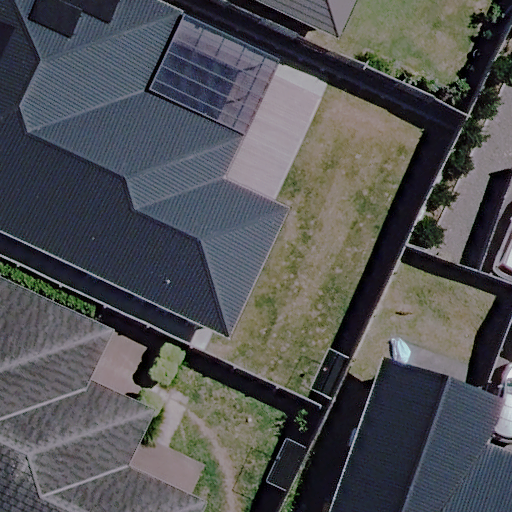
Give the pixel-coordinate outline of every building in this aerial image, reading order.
[(172,12),(145,0),(0,0),(0,235),(222,339),(281,214),(214,183),(234,141),(134,94),(172,12)] [(263,0),(342,34),(356,0),(263,0)] [(0,511),(191,511),(194,508),(120,474),(147,416),(79,384),(101,336),(0,288),(0,511)] [(503,511),(511,488),(511,460),(478,448),(494,404),(380,364),(327,511),(503,511)] [(511,511),(511,488),(503,511),(511,511)]
